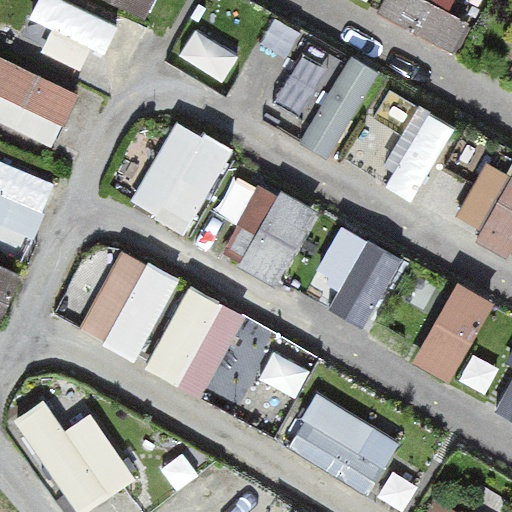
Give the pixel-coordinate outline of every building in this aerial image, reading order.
[(47,0),(32,37),(107,68),(124,27),(58,0),(47,0)] [(105,0),(153,20),(161,0),(105,0)] [(390,0),(385,9),(457,50),(481,9),(463,0),(390,0)] [(183,57),(233,78),(246,46),(196,26),(183,57)] [(349,154),(379,63),(347,53),(316,143),(349,154)] [(0,62),(0,121),(63,149),(87,96),(2,58),(0,62)] [(425,106),(386,177),(422,197),(461,126),(425,106)] [(183,121),(174,144),(143,131),(119,192),(203,225),(236,142),(183,121)] [(511,249),(511,160),(497,151),(457,215),(511,249)] [(0,225),(42,239),(62,180),(0,159),(0,225)] [(260,180),(226,259),(287,285),(322,207),(260,180)] [(377,327),(418,253),(336,209),(296,282),(377,327)] [(141,359),(184,290),(110,243),(67,312),(141,359)] [(0,331),(3,332),(27,278),(0,265),(0,331)] [(455,380),(503,306),(466,283),(418,357),(455,380)] [(193,285),(148,366),(210,399),(254,319),(193,285)] [(511,384),(500,408),(511,414),(511,384)] [(326,397),(302,450),(382,486),(406,433),(326,397)] [(100,413),(70,431),(51,400),(21,418),(78,511),(87,511),(141,480),(100,413)] [(429,511),(468,511),(439,495),(429,511)]
